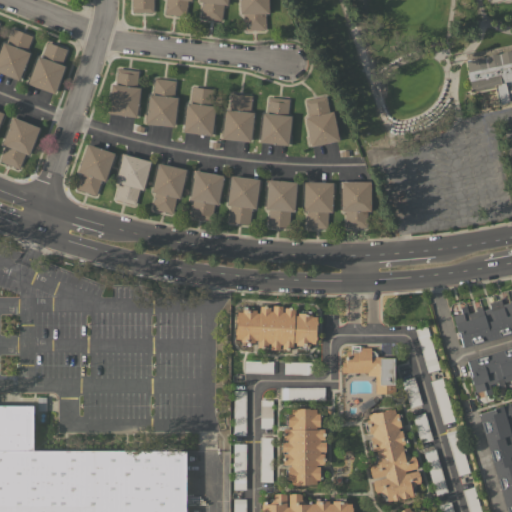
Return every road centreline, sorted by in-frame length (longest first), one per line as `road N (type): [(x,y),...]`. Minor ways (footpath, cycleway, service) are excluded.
road 1 (tertiary): [(32,233),(219,278),(359,285),(488,270)]
road 2 (residential): [(283,62),(97,36),(8,0)]
road 3 (tertiary): [(359,253),(271,253),(97,221)]
road 4 (residential): [(32,233),(104,0)]
